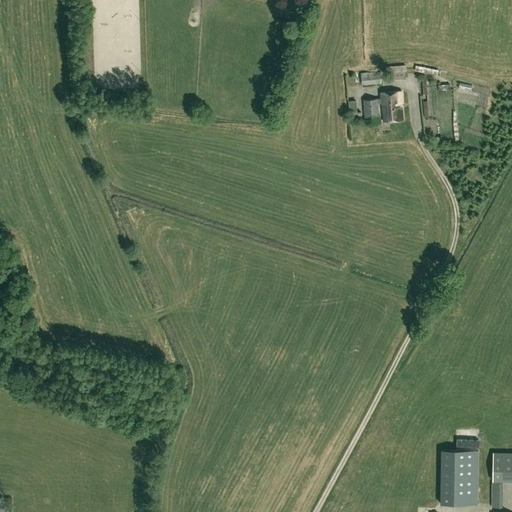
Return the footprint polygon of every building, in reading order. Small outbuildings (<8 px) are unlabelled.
[(361,73),(362,84),(379,83),(379,72),(361,73)] [(382,103),(383,121),(403,119),(402,101),(403,101),(402,90),(381,91),(381,97),(364,98),(365,122),(379,121),(378,103),(382,103)] [(478,504),(479,451),(442,450),(441,503),(478,504)] [(511,481),(511,453),(493,453),(492,481),(511,481)] [(503,506),(504,482),(492,482),(492,507),(503,506)]
